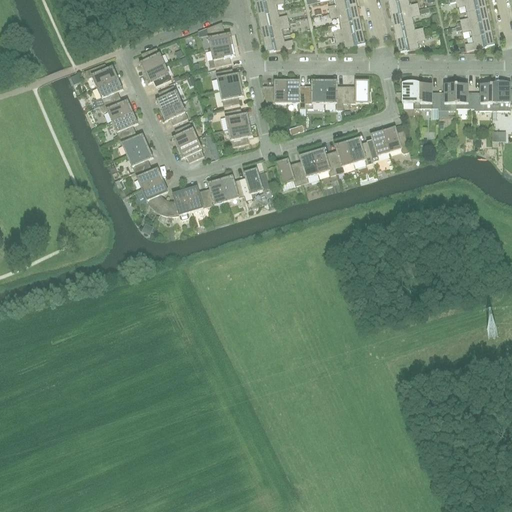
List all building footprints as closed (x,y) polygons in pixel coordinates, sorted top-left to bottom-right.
[(278,13),(277,5),(284,3),(283,0),(278,0),(255,5),(258,17),(278,13)] [(358,9),(355,0),(337,0),(335,1),(336,9),(329,11),(330,15),(358,9)] [(484,0),(471,0),(456,3),(457,9),(465,8),(466,14),(487,10),(484,0)] [(411,9),(409,1),(389,5),(391,18),(419,11),(418,7),(411,9)] [(360,21),(358,9),(330,15),(331,19),(338,17),(340,25),(360,21)] [(489,22),(487,10),(466,14),(468,22),(461,24),(461,28),(489,22)] [(414,26),(413,17),(420,16),(419,11),(391,18),(394,30),(414,26)] [(280,21),(278,13),(258,17),(261,30),(289,24),(288,20),(280,21)] [(363,33),(360,21),(340,25),(342,34),(334,35),(335,40),(363,33)] [(492,34),(489,22),(461,28),(462,32),(470,31),(472,39),(492,34)] [(233,47),(230,36),(225,37),(223,24),(207,31),(211,52),(233,47)] [(284,38),(282,29),(290,28),(289,24),(261,30),(264,42),(284,38)] [(416,34),(414,26),(394,30),(397,42),(425,36),(424,32),(416,34)] [(366,46),(363,33),(335,40),(336,44),(343,42),(345,51),(366,46)] [(495,47),(492,34),(472,39),(473,47),(466,49),(467,53),(495,47)] [(420,51),(418,42),(425,40),(425,36),(397,42),(399,55),(420,51)] [(286,46),(284,38),(264,42),(266,55),(294,49),(293,44),(286,46)] [(230,59),(235,58),(233,47),(211,52),(214,62),(209,63),(210,70),(215,69),(232,66),(230,59)] [(165,67),(157,50),(141,56),(145,63),(140,65),(145,76),(165,67)] [(118,81),(113,69),(108,71),(105,66),(85,74),(88,81),(93,79),(97,90),(118,81)] [(172,83),(165,67),(145,76),(149,86),(154,84),(156,90),(172,83)] [(241,87),(239,76),(234,77),(233,71),(216,74),(220,92),(241,87)] [(97,90),(102,100),(92,104),(95,111),(100,109),(120,100),(118,94),(123,92),(118,81),(97,90)] [(288,106),(288,83),(275,83),(275,88),(263,88),(266,106),(288,106)] [(306,106),(306,88),(300,88),(300,83),(288,83),(288,106),(299,106),(299,111),(306,111),(306,106)] [(325,106),(325,83),(312,83),(312,88),(306,88),(306,106),(325,106)] [(343,113),(343,106),(343,89),(337,89),(337,83),(325,83),(325,106),(336,106),(336,113),(343,113)] [(371,104),(370,94),(369,94),(369,83),(356,83),(356,89),(343,89),(343,106),(369,106),(369,104),(371,104)] [(421,111),(421,106),(421,87),(421,85),(418,84),(416,84),(414,84),(411,83),(408,84),(406,84),(404,85),(402,85),(402,105),(414,105),(414,111),(421,111)] [(432,98),(433,83),(421,83),(421,85),(421,87),(421,106),(421,111),(432,111),(438,111),(439,98),(432,98)] [(511,91),(511,85),(509,85),(507,84),(506,84),(503,84),(501,84),(499,84),(497,84),(495,84),(492,85),(492,87),(493,87),(493,106),(492,106),(492,108),(493,108),(493,113),(511,113),(511,106),(511,91)] [(239,99),(244,98),(241,87),(220,92),(224,109),(240,106),(239,99)] [(457,113),(457,111),(457,87),(445,87),(445,98),(439,98),(438,111),(439,113),(457,113)] [(468,98),(468,87),(457,87),(457,111),(474,111),(475,111),(475,98),(468,98)] [(493,87),(492,87),(481,87),(481,98),(475,98),(475,111),(474,111),(474,113),(493,113),(493,108),(492,108),(492,106),(493,106),(493,87)] [(181,104),(174,88),(158,95),(161,101),(157,103),(161,113),(181,104)] [(133,115),(128,103),(123,105),(120,100),(100,109),(103,115),(108,113),(112,124),(133,115)] [(188,121),(181,104),(161,113),(166,124),(170,122),(173,128),(188,121)] [(250,127),(247,116),(243,117),(241,111),(225,114),(229,132),(250,127)] [(136,134),(133,128),(138,126),(133,115),(112,124),(119,138),(120,141),(136,134)] [(198,142),(190,126),(175,132),(178,138),(173,140),(178,151),(198,142)] [(247,139),(252,138),(250,127),(229,132),(232,149),(249,146),(247,139)] [(387,145),(390,155),(401,152),(402,154),(404,155),(409,154),(405,133),(398,135),(397,130),(395,130),(383,134),(387,145)] [(148,149),(143,137),(138,139),(136,134),(120,141),(127,158),(128,157),(148,149)] [(390,155),(387,145),(383,134),(371,137),(373,142),(367,144),(369,150),(373,165),(380,164),(378,159),(390,155)] [(373,165),(369,150),(367,144),(361,146),(360,141),(348,144),(351,155),(354,166),(365,163),(367,168),(373,165)] [(205,158),(198,142),(178,151),(182,161),(187,159),(189,165),(204,159),(205,158)] [(336,171),(338,176),(345,174),(343,169),(354,166),(351,155),(348,144),(336,148),(337,153),(331,155),(333,161),(336,171)] [(151,168),(148,162),(153,160),(148,149),(128,157),(127,158),(135,175),(138,174),(151,168)] [(216,151),(210,154),(213,161),(219,158),(216,151)] [(336,171),(333,161),(331,155),(326,156),(324,151),(312,155),(315,166),(318,177),(329,173),(331,178),(338,176),(336,171)] [(318,177),(315,166),(312,155),(300,159),(301,164),(296,165),(298,172),(302,187),(309,185),(307,180),(318,177)] [(302,187),(298,172),(296,165),(290,167),(288,162),(276,166),(284,192),(295,189),(302,187)] [(163,183),(158,171),(153,173),(151,168),(138,174),(135,175),(142,192),(146,190),(163,183)] [(263,193),(257,171),(244,175),(246,180),(240,182),(245,198),(247,206),(252,205),(253,201),(252,196),(263,193)] [(227,204),(245,198),(240,182),(234,184),(233,179),(221,182),(227,204)] [(209,209),(227,204),(221,182),(209,186),(210,191),(204,193),(209,209)] [(163,199),(161,197),(168,194),(163,183),(146,190),(142,192),(147,203),(149,206),(150,208),(152,210),(154,212),(155,213),(157,215),(159,216),(161,216),(163,212),(167,203),(165,202),(164,200),(163,199)] [(192,214),(209,209),(204,193),(199,194),(197,189),(185,193),(192,214)] [(188,215),(192,214),(185,193),(173,197),(175,203),(173,204),(171,204),(169,203),(167,203),(163,212),(161,216),(163,218),(165,218),(168,219),(170,219),(172,219),(175,219),(178,218),(180,218),(181,221),(183,222),(188,220),(189,219),(188,215)]
